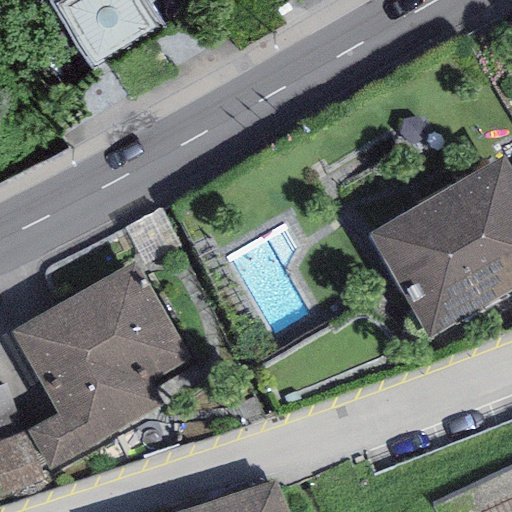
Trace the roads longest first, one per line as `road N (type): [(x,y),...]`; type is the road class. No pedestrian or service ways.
road 1 (secondary): [(0,237),(434,0)]
road 2 (residential): [(89,511),(344,433),(511,365)]
